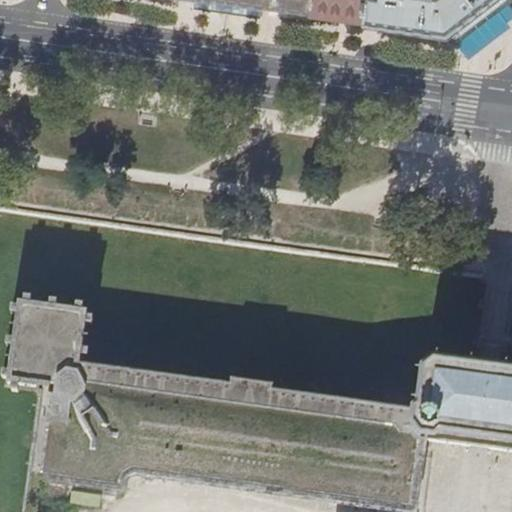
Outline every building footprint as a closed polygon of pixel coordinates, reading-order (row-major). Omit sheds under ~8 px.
[(284,10),(311,13),(312,0),(212,0),(262,7),(284,10)] [(349,19),(363,21),(365,0),(312,0),(311,13),(311,14),(333,17),(349,19)] [(365,0),(363,21),(411,28),(447,33),(491,0),(365,0)] [(81,396),(85,369),(86,358),(88,358),(89,352),(84,351),(87,326),(92,327),(93,320),(88,319),(89,313),(84,312),(85,307),(77,306),(77,308),(58,305),(58,304),(51,303),(51,304),(31,301),(31,300),(24,299),(23,304),(20,304),(19,309),(13,309),(12,315),(18,316),(14,341),(8,341),(7,347),(13,348),(9,374),(3,374),(2,380),(4,381),(3,389),(11,390),(11,392),(18,393),(20,387),(39,390),(81,396)] [(511,453),(511,375),(509,375),(509,373),(504,372),(503,374),(498,374),(497,378),(489,377),(479,376),(480,371),(475,370),(475,369),(469,368),(468,370),(441,366),(441,364),(435,363),(434,365),(425,364),(425,371),(423,371),(421,379),(425,379),(419,412),(416,414),(425,442),(479,448),(511,453)] [(39,390),(27,474),(124,486),(125,482),(126,480),(127,478),(129,477),(131,476),(134,476),(396,511),(414,511),(425,442),(416,414),(267,394),(268,390),(236,386),(235,390),(85,369),(81,396),(39,390)]
